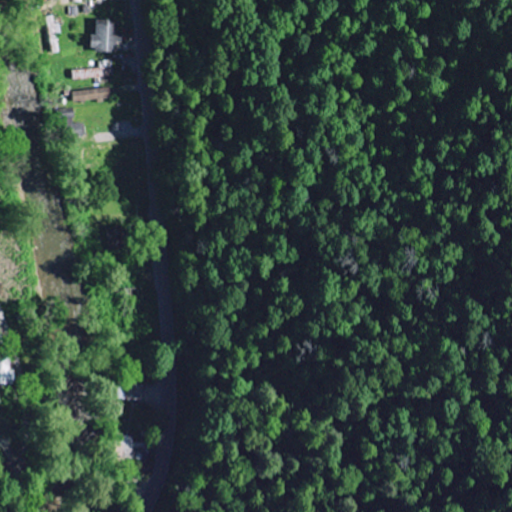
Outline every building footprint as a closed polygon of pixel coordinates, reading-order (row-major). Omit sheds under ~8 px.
[(116,51),(116,42),(123,43),(123,30),(118,30),(119,20),(95,19),(94,34),(89,34),(89,50),(116,51)] [(101,60),(101,68),(72,69),(73,78),(116,77),(115,60),(101,60)] [(112,99),(112,88),(72,90),(72,101),(112,99)] [(61,138),(85,135),(84,122),(73,123),(71,107),(58,108),(61,138)] [(8,356),(0,355),(0,384),(11,385),(12,370),(7,370),(8,356)] [(145,400),(146,384),(134,384),(135,378),(121,377),(119,399),(145,400)] [(118,436),(116,456),(150,459),(152,442),(136,440),(136,438),(118,436)]
